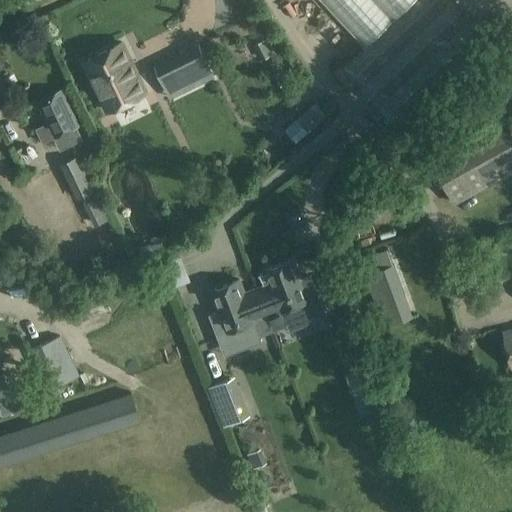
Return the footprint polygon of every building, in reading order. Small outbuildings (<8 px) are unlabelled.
[(324,0),(365,45),(412,0),(324,0)] [(446,0),(418,0),(347,67),(397,124),(484,41),(446,0)] [(276,52),(269,38),(256,44),(263,58),(276,52)] [(146,92),(121,42),(83,61),(108,111),(146,92)] [(180,53),(192,78),(211,69),(198,44),(180,53)] [(281,72),(273,76),(278,86),(286,82),(281,72)] [(61,92),(38,103),(47,122),(34,128),(40,142),(53,136),(54,138),(78,127),(61,92)] [(297,118),(307,131),(327,114),(314,101),(297,118)] [(511,136),(503,120),(429,161),(455,206),(511,174),(511,136)] [(61,165),(78,200),(83,197),(96,191),(97,190),(81,155),(61,165)] [(177,202),(184,219),(215,206),(207,189),(177,202)] [(111,220),(100,197),(99,197),(86,203),(85,204),(95,227),(111,220)] [(245,225),(260,253),(291,237),(271,201),(257,208),(261,216),(245,225)] [(385,327),(416,316),(390,247),(361,259),(385,327)] [(161,276),(180,273),(177,257),(158,260),(161,276)] [(275,289),(262,294),(276,328),(290,323),(288,318),(326,303),(314,273),(303,278),(295,257),(267,268),(275,289)] [(179,277),(167,282),(175,302),(187,297),(179,277)] [(276,328),(262,294),(249,299),(241,279),(213,290),(221,310),(212,314),(221,337),(257,323),(261,334),(276,328)] [(121,293),(123,297),(133,293),(131,289),(128,281),(118,284),(121,293)] [(116,284),(73,300),(78,314),(121,297),(116,284)] [(46,390),(79,375),(60,335),(27,350),(46,390)] [(0,402),(11,399),(0,360),(0,402)] [(345,373),(355,400),(372,394),(362,367),(345,373)] [(229,423),(244,417),(228,378),(214,384),(229,423)] [(131,392),(0,433),(0,464),(140,420),(131,392)] [(252,454),(257,465),(268,461),(264,450),(252,454)]
